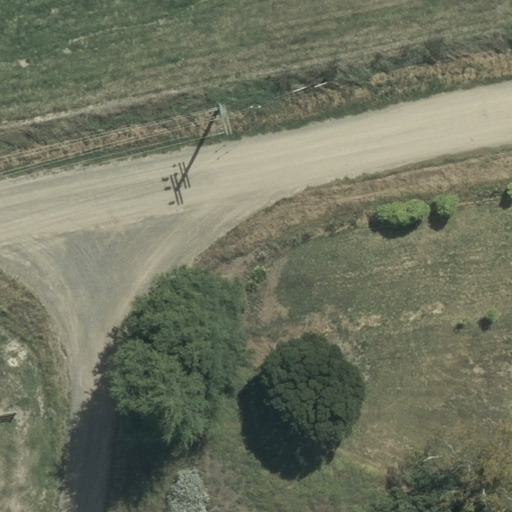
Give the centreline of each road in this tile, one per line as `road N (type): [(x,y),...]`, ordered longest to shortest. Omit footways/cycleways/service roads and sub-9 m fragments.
road 1 (unclassified): [(96,198),(511,111)]
road 2 (unclassified): [(96,198),(90,363),(72,511)]
